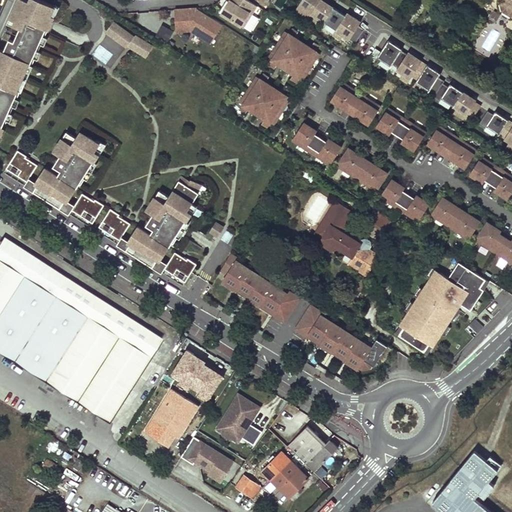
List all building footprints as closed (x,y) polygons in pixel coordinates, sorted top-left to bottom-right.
[(40,0),(29,0),(29,1),(26,0),(18,0),(5,30),(16,35),(15,38),(3,32),(0,40),(0,134),(7,120),(5,119),(14,98),(16,99),(20,91),(16,90),(22,77),(28,64),(31,65),(35,58),(33,57),(43,36),(44,36),(54,16),(50,15),(54,6),(40,0)] [(219,12),(243,27),(257,6),(247,0),(228,0),(230,1),(227,6),(224,4),(219,12)] [(301,0),(295,10),(304,15),(309,18),(311,14),(320,0),(301,0)] [(324,22),(333,8),(321,0),(320,0),(311,14),(321,20),(324,22)] [(511,0),(503,0),(501,3),(503,10),(511,15),(511,0)] [(223,25),(196,8),(175,10),(176,32),(191,31),(195,30),(203,35),(201,37),(211,44),(223,25)] [(345,16),(333,8),(324,22),(336,30),(345,16)] [(360,22),(347,13),(345,16),(336,30),(335,31),(343,36),(349,40),(349,39),(355,43),(364,30),(358,26),(360,22)] [(309,18),(308,19),(318,25),(321,20),(311,14),(309,18)] [(115,23),(107,33),(128,48),(129,47),(135,37),(115,23)] [(161,25),(157,37),(169,41),(173,29),(161,25)] [(335,31),(332,36),(340,41),(343,36),(335,31)] [(293,40),(289,37),(285,44),(288,45),(283,52),(298,61),(306,48),(298,43),(302,37),(297,34),(293,40)] [(148,59),(155,47),(136,36),(129,47),(148,59)] [(401,51),(402,49),(391,42),(392,42),(388,40),(387,42),(380,52),(375,60),(390,69),(391,67),(396,71),(408,53),(407,54),(401,51)] [(100,44),(92,54),(105,65),(113,55),(100,44)] [(318,47),(314,53),(306,48),(298,61),(312,70),(317,63),(319,65),(323,58),(319,56),(323,51),(318,47)] [(276,66),(273,71),(278,75),(282,69),(290,74),(298,61),(283,52),(279,59),(277,57),(273,64),(276,66)] [(412,83),(414,80),(416,82),(428,65),(426,66),(421,63),(422,62),(421,61),(410,54),(408,53),(396,71),(395,73),(404,78),(412,83)] [(298,79),(294,85),(299,88),(303,82),(306,85),(310,78),(308,77),(312,70),(298,61),(290,74),(298,79)] [(28,64),(22,77),(25,78),(31,65),(28,64)] [(419,84),(417,87),(424,91),(434,97),(442,84),(444,81),(438,78),(441,74),(430,67),(430,66),(428,65),(416,82),(419,84)] [(22,77),(16,90),(20,91),(25,78),(22,77)] [(404,78),(401,83),(409,88),(412,83),(404,78)] [(265,85),(261,83),(257,89),(259,91),(255,97),(270,106),(278,93),(270,88),(273,83),(268,79),(265,85)] [(349,87),(342,83),(331,100),(344,109),(346,106),(352,110),(361,95),(355,91),(354,92),(348,88),(349,87)] [(440,101),(441,98),(454,107),(463,92),(450,84),(448,87),(442,84),(434,97),(440,101)] [(417,87),(414,91),(421,96),(424,91),(417,87)] [(475,103),(476,101),(465,94),(466,93),(463,92),(454,107),(456,108),(467,115),(465,118),(471,122),(474,117),(480,107),(475,103)] [(289,93),(286,98),(278,93),(270,106),(284,115),(288,108),(291,110),(295,104),(291,101),(294,96),(289,93)] [(367,99),(361,95),(352,110),(357,113),(356,116),(369,125),(380,107),(374,103),(373,104),(367,100),(367,99)] [(248,103),(244,109),(248,111),(245,117),(250,120),(253,114),(261,120),(270,106),(255,97),(251,104),(248,103)] [(269,124),(266,130),(271,133),(274,128),(278,130),(282,124),(280,122),(284,115),(270,106),(261,120),(269,124)] [(388,108),(377,126),(390,134),(392,131),(398,135),(407,120),(401,116),(400,117),(394,113),(395,112),(388,108)] [(456,108),(453,113),(464,120),(465,118),(467,115),(456,108)] [(495,112),(493,115),(487,111),(481,122),(478,125),(485,129),(487,126),(489,128),(499,135),(508,121),(509,120),(506,118),(506,119),(495,112)] [(403,139),(402,141),(415,150),(426,132),(420,128),(419,129),(413,125),(413,124),(407,120),(398,135),(403,139)] [(511,123),(508,121),(499,135),(505,138),(504,139),(511,144),(511,123)] [(317,131),(303,122),(292,140),(299,144),(299,143),(306,147),(305,148),(311,152),(321,137),(315,134),(317,131)] [(445,130),(439,126),(428,144),(441,152),(443,149),(448,153),(458,138),(452,134),(451,135),(444,131),(445,130)] [(489,128),(486,133),(497,139),(499,135),(489,128)] [(74,205),(67,201),(78,184),(80,185),(84,178),(83,177),(92,161),(94,162),(98,155),(94,152),(99,144),(79,131),(75,137),(65,131),(53,151),(59,155),(53,166),(60,170),(57,175),(44,167),(34,182),(28,178),(36,164),(24,157),(25,155),(17,150),(8,164),(3,172),(89,227),(103,205),(94,199),(93,201),(81,193),(74,205)] [(328,138),(327,141),(321,137),(311,152),(318,156),(319,155),(325,159),(324,161),(330,165),(342,147),(328,138)] [(454,157),(452,159),(466,168),(477,150),(471,146),(470,148),(463,143),(464,142),(458,138),(448,153),(454,157)] [(361,159),(362,157),(349,148),(338,166),(344,170),(345,169),(352,173),(351,174),(357,178),(367,163),(361,159)] [(483,183),(485,180),(490,184),(500,169),(494,165),(493,166),(487,162),(487,161),(481,157),(470,174),(483,183)] [(374,164),(372,167),(367,163),(357,178),(363,182),(364,181),(371,185),(370,186),(376,190),(387,172),(374,164)] [(496,187),(495,190),(508,199),(511,192),(511,178),(505,174),(506,173),(500,169),(490,184),(496,187)] [(189,181),(181,175),(168,196),(159,190),(146,210),(152,214),(146,224),(153,229),(149,234),(136,226),(127,241),(121,237),(129,223),(117,216),(118,214),(109,209),(95,231),(182,285),(196,263),(187,258),(186,259),(174,252),(166,264),(160,260),(171,243),(172,244),(177,237),(175,235),(185,220),(186,221),(191,214),(186,211),(197,193),(195,191),(200,184),(190,180),(189,181)] [(403,190),(405,188),(392,179),(380,197),(387,201),(387,199),(394,204),(393,205),(399,209),(409,194),(403,190)] [(416,195),(415,197),(409,194),(399,209),(405,213),(406,211),(413,216),(412,217),(418,221),(430,203),(416,195)] [(442,197),(431,215),(437,219),(438,218),(445,222),(444,223),(450,227),(460,212),(454,208),(455,206),(442,197)] [(354,213),(335,201),(321,224),(329,229),(323,238),(323,239),(323,245),(332,251),(338,248),(346,253),(352,257),(348,264),(367,276),(380,255),(342,232),(354,213)] [(398,222),(377,209),(369,222),(390,235),(398,222)] [(481,221),(467,213),(465,215),(460,212),(450,227),(456,231),(457,230),(463,234),(462,235),(469,239),(481,221)] [(216,223),(211,233),(218,237),(224,228),(216,223)] [(501,231),(488,223),(477,240),(483,244),(484,243),(491,247),(490,248),(496,252),(505,237),(500,234),(501,231)] [(329,229),(321,224),(316,233),(323,238),(329,229)] [(229,244),(235,236),(227,229),(221,237),(229,244)] [(0,241),(0,351),(107,420),(160,337),(3,237),(0,241)] [(511,239),(511,241),(505,237),(496,252),(502,256),(503,255),(509,259),(508,260),(511,262),(511,239)] [(352,257),(346,253),(342,260),(348,264),(352,257)] [(285,322),(300,299),(289,292),(288,294),(283,291),(267,280),(262,277),(234,260),(230,256),(221,270),(228,274),(224,280),(276,313),(274,315),(285,322)] [(490,281),(460,262),(448,278),(440,272),(434,280),(426,291),(420,299),(416,305),(410,313),(402,325),(405,328),(399,335),(425,352),(431,344),(434,346),(443,333),(449,325),(453,319),(459,312),(464,304),(472,310),(474,311),(489,291),(485,289),(490,281)] [(430,278),(434,280),(440,272),(436,269),(430,278)] [(489,291),(494,284),(490,281),(485,289),(489,291)] [(417,297),(420,299),(426,291),(423,288),(417,297)] [(407,310),(410,313),(416,305),(413,302),(407,310)] [(472,310),(464,304),(459,312),(463,315),(467,317),(472,310)] [(312,306),(297,330),(308,337),(310,334),(361,367),(365,360),(375,366),(389,346),(378,339),(373,348),(364,343),(360,339),(352,335),(342,329),(327,318),(322,315),(323,313),(312,306)] [(463,315),(459,312),(453,319),(458,323),(463,315)] [(476,319),(470,325),(479,333),(485,327),(476,319)] [(402,325),(396,333),(399,335),(405,328),(402,325)] [(449,325),(443,333),(448,336),(454,328),(449,325)] [(208,403),(227,366),(182,344),(171,366),(174,368),(170,376),(200,391),(197,397),(208,403)] [(425,352),(428,354),(434,346),(431,344),(425,352)] [(145,432),(168,447),(175,436),(178,431),(182,433),(199,405),(173,389),(168,397),(172,400),(162,416),(158,413),(145,432)] [(168,397),(158,413),(162,416),(172,400),(168,397)] [(246,423),(254,410),(236,398),(216,431),(222,435),(222,438),(228,442),(231,441),(237,445),(239,442),(251,450),(260,436),(247,428),(241,425),(243,422),(246,423)] [(254,410),(246,423),(243,422),(241,425),(247,428),(257,412),(254,410)] [(287,445),(315,472),(339,447),(330,439),(321,447),(302,428),(287,445)] [(234,462),(194,437),(182,457),(181,457),(194,464),(195,462),(210,471),(223,480),(234,462)] [(263,471),(289,498),(309,478),(282,452),(276,458),(273,455),(269,460),(271,462),(263,471)] [(475,452),(433,503),(444,511),(492,511),(477,500),(500,472),(498,471),(502,466),(490,456),(486,461),(475,452)] [(42,468),(51,474),(54,468),(56,464),(47,459),(42,468)] [(78,459),(73,466),(79,469),(84,462),(78,459)] [(221,483),(223,480),(210,471),(209,474),(221,483)] [(262,487),(244,476),(237,486),(254,498),(262,487)] [(149,499),(131,488),(126,497),(143,509),(149,499)]
